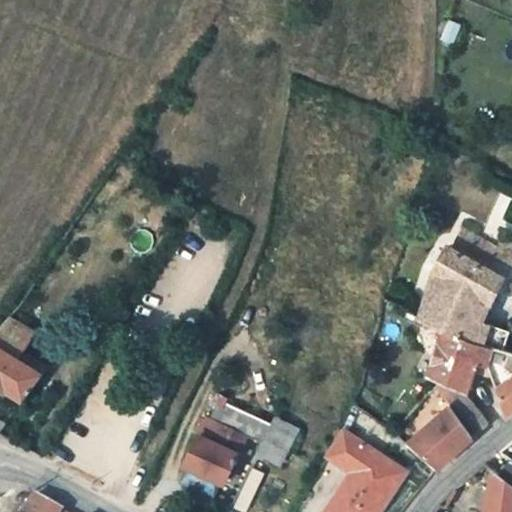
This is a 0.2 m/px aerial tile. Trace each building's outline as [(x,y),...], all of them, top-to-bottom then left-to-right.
[(511,258),(511,257),(500,251),(501,249),(462,231),(453,250),(505,276),(511,258)] [(501,249),(500,251),(511,257),(511,243),(506,241),(501,249)] [(510,332),(483,322),(505,276),(453,250),(449,248),(441,269),(422,322),(445,330),(483,344),(504,351),(510,332)] [(0,315),(0,390),(20,403),(39,375),(16,360),(31,335),(0,315)] [(440,379),(435,389),(448,408),(470,438),(487,423),(465,389),(473,360),(482,365),(483,344),(445,330),(431,376),(440,379)] [(482,365),(491,370),(494,385),(511,369),(511,354),(504,351),(483,344),(482,365)] [(511,369),(494,385),(492,386),(505,413),(511,407),(511,369)] [(229,399),(219,394),(214,403),(224,408),(229,399)] [(448,408),(406,445),(434,471),(470,438),(448,408)] [(64,422),(47,413),(35,435),(51,445),(64,422)] [(223,423),(208,416),(185,464),(224,483),(238,453),(224,447),(230,435),(220,430),(223,423)] [(276,416),(272,424),(295,435),(299,427),(276,416)] [(233,428),(223,423),(220,430),(230,435),(233,428)] [(272,424),(256,455),(280,467),(296,436),(295,435),(272,424)] [(327,455),(352,471),(326,510),(328,511),(378,511),(404,472),(343,430),(327,455)] [(511,511),(511,462),(509,461),(500,476),(511,485),(511,511)] [(492,470),(482,511),(511,511),(511,485),(500,476),(492,470)] [(40,496),(34,494),(21,511),(54,511),(58,507),(40,496)]
